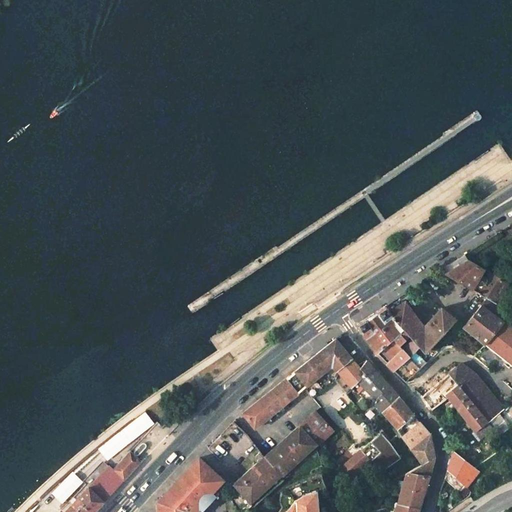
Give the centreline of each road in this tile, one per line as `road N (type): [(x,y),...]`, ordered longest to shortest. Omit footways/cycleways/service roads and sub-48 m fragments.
road 1 (primary): [(337,310),(246,381),(119,511)]
road 2 (residential): [(337,310),(435,432),(439,459),(427,511)]
road 3 (primary): [(511,197),(337,310)]
